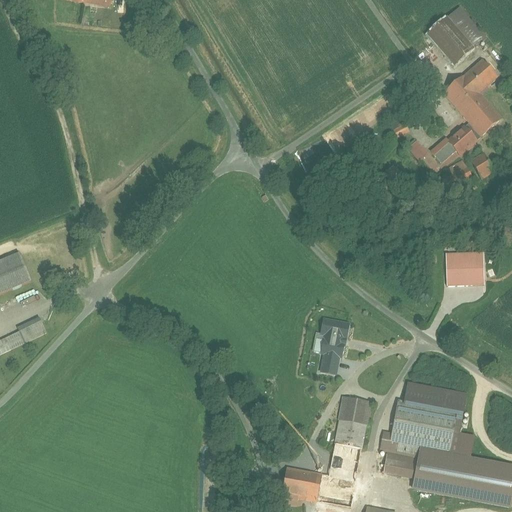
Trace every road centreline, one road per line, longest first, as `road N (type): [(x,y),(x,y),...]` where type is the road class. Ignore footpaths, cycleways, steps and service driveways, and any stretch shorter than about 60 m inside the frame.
road 1 (residential): [(511,392),(337,261),(286,208),(249,142)]
road 2 (unclassified): [(249,142),(0,403)]
road 3 (unknown): [(105,300),(176,333),(212,367),(253,443),(273,511)]
road 4 (residential): [(249,142),(162,0)]
